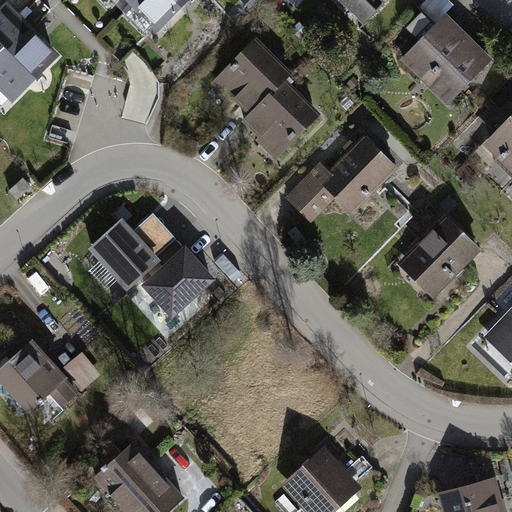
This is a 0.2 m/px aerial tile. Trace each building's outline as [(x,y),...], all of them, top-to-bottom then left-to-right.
[(124,0),(157,32),(188,0),(124,0)] [(396,0),(329,0),(361,33),(396,0)] [(9,1),(0,9),(0,88),(15,104),(63,56),(9,1)] [(495,71),(444,24),(403,66),(447,112),(495,71)] [(293,73),(256,37),(211,84),(230,102),(232,101),(247,115),(242,121),(259,138),(256,141),(277,161),(321,114),(286,81),(293,73)] [(511,125),(480,159),(511,190),(511,125)] [(397,178),(363,144),(327,176),(319,169),(286,203),(310,229),(335,205),(354,225),(397,178)] [(123,218),(89,249),(127,291),(149,272),(152,275),(141,285),(172,320),(217,279),(186,245),(183,247),(165,227),(146,243),(123,218)] [(481,259),(443,223),(399,270),(437,306),(481,259)] [(511,315),(482,344),(511,374),(511,315)] [(33,338),(0,368),(0,381),(29,414),(50,395),(63,410),(81,393),(67,378),(68,377),(33,338)] [(83,353),(63,368),(82,391),(101,376),(83,353)] [(170,511),(186,498),(135,441),(95,477),(126,511),(170,511)] [(335,511),(363,488),(325,446),(282,484),(306,511),(335,511)] [(505,511),(496,477),(438,493),(442,511),(505,511)]
